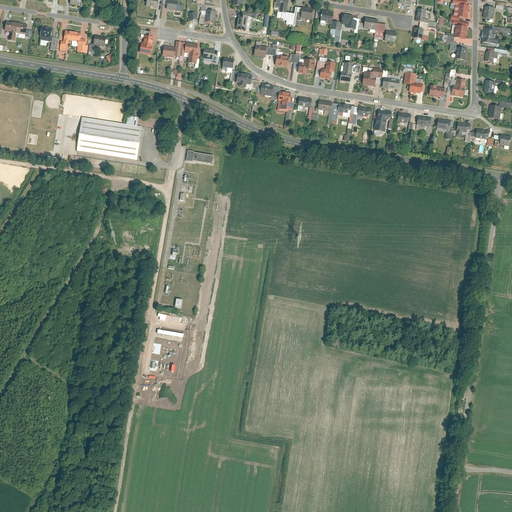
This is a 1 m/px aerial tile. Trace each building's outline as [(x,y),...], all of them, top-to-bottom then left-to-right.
[(146,0),(146,6),(157,8),(158,0),(146,0)] [(168,0),(167,0),(166,9),(176,11),(178,1),(168,0)] [(276,0),(276,3),(280,4),(279,12),(286,13),(288,0),(276,0)] [(457,15),(457,16),(467,18),(468,14),(469,14),(470,10),(468,10),(469,6),(458,4),(458,5),(455,4),(454,11),(457,11),(457,12),(454,11),(454,15),(457,15)] [(496,8),(485,6),(483,17),(494,19),(496,8)] [(302,8),(300,18),(311,20),(313,9),(302,8)] [(418,9),(416,21),(428,23),(429,20),(425,19),(426,10),(418,9)] [(205,16),(204,22),(207,22),(215,23),(216,20),(217,20),(218,16),(216,16),(217,12),(206,10),(205,16)] [(320,22),(331,24),(333,12),(321,10),(320,22)] [(204,22),(205,16),(200,15),(198,24),(207,25),(207,22),(204,22)] [(238,15),(236,30),(245,31),(248,16),(238,15)] [(346,28),(354,29),(355,22),(352,21),(353,16),(342,15),(342,20),(341,20),(341,24),(346,25),(346,28)] [(365,17),(363,28),(376,30),(378,19),(365,17)] [(4,31),(9,32),(8,40),(15,41),(16,33),(25,34),(27,24),(6,21),(4,31)] [(455,25),(453,38),(465,40),(467,27),(455,25)] [(40,36),(51,37),(52,28),(41,26),(40,36)] [(272,28),(271,36),(278,37),(280,30),(272,28)] [(421,40),(423,29),(414,28),(412,38),(421,40)] [(500,39),(496,38),(498,30),(484,28),(484,31),(482,31),(481,38),(483,38),(482,44),(498,47),(500,39)] [(386,30),(384,41),(394,43),(396,32),(386,30)] [(65,31),(63,39),(79,42),(81,33),(65,31)] [(95,35),(93,46),(104,47),(106,37),(95,35)] [(150,55),(153,37),(144,36),(142,45),(140,45),(138,53),(150,55)] [(186,42),(184,53),(188,54),(187,63),(196,65),(197,59),(198,54),(196,53),(198,45),(186,42)] [(255,45),(253,56),(265,58),(266,47),(255,45)] [(163,57),(173,58),(175,48),(164,46),(163,57)] [(456,47),(454,59),(465,61),(467,49),(456,47)] [(204,48),(202,58),(213,60),(214,50),(204,48)] [(484,62),(493,63),(494,53),(486,52),(484,62)] [(111,54),(106,57),(109,63),(114,60),(111,54)] [(276,55),(275,66),(287,68),(288,57),(276,55)] [(223,58),(222,67),(232,69),(234,59),(223,58)] [(304,59),(303,63),(299,63),(298,73),(308,74),(309,70),(314,70),(315,61),(304,59)] [(326,62),(325,70),(321,69),(319,78),(330,80),(331,72),(334,72),(336,64),(326,62)] [(353,64),(344,63),(342,72),(341,72),(339,82),(349,83),(353,64)] [(245,88),(246,84),(250,85),(252,75),(238,72),(236,83),(238,83),(237,86),(245,88)] [(364,72),(362,85),(375,87),(377,76),(373,75),(374,74),(364,72)] [(422,84),(415,83),(416,74),(405,73),(403,84),(409,85),(408,92),(420,94),(422,84)] [(383,77),(382,88),(397,90),(399,80),(383,77)] [(456,79),(455,85),(453,85),(451,96),(463,98),(466,80),(456,79)] [(494,94),(496,83),(485,81),(483,92),(494,94)] [(261,85),(260,95),(271,97),(273,87),(261,85)] [(428,96),(443,98),(444,88),(436,87),(430,86),(428,96)] [(278,101),(281,102),(280,109),(292,111),(294,102),(290,101),(291,93),(279,91),(278,101)] [(298,106),(310,108),(312,99),(299,98),(298,106)] [(319,101),(318,109),(330,111),(331,103),(319,101)] [(339,105),(337,112),(347,114),(348,106),(339,105)] [(490,106),(488,118),(500,120),(502,108),(490,106)] [(359,107),(357,116),(367,117),(368,114),(370,115),(372,108),(369,108),(369,109),(359,107)] [(376,119),(374,131),(384,132),(386,121),(387,121),(388,111),(379,110),(377,119),(376,119)] [(398,113),(397,122),(407,124),(408,115),(398,113)] [(82,117),(77,151),(136,160),(141,126),(137,125),(138,117),(127,115),(126,124),(82,117)] [(418,116),(417,125),(426,127),(427,124),(430,124),(431,118),(428,117),(428,118),(418,116)] [(438,119),(436,128),(446,130),(446,129),(449,130),(450,124),(447,124),(447,121),(438,119)] [(461,137),(461,132),(466,133),(467,130),(469,131),(470,125),(457,123),(455,137),(461,137)] [(477,129),(475,138),(485,140),(485,137),(488,137),(489,131),(487,130),(487,131),(477,129)] [(501,135),(499,145),(510,147),(511,137),(501,135)] [(192,162),(192,161),(212,164),(213,156),(194,152),(187,151),(186,161),(192,162)]
